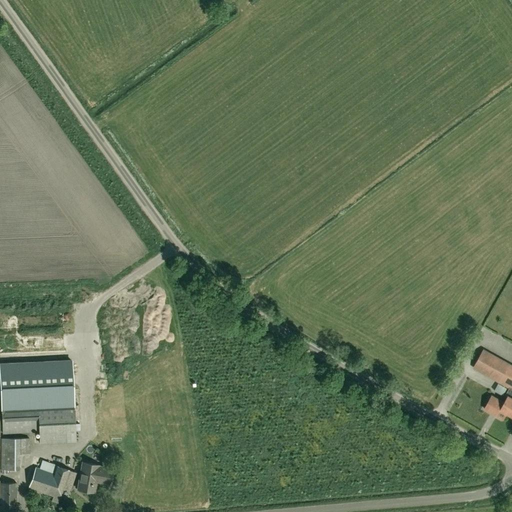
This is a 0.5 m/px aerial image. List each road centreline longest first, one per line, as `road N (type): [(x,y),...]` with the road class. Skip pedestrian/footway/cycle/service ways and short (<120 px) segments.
road 1 (unclassified): [(511,462),(373,386),(216,285),(170,236),(0,0)]
road 2 (unclassified): [(317,511),(476,496),(511,479)]
